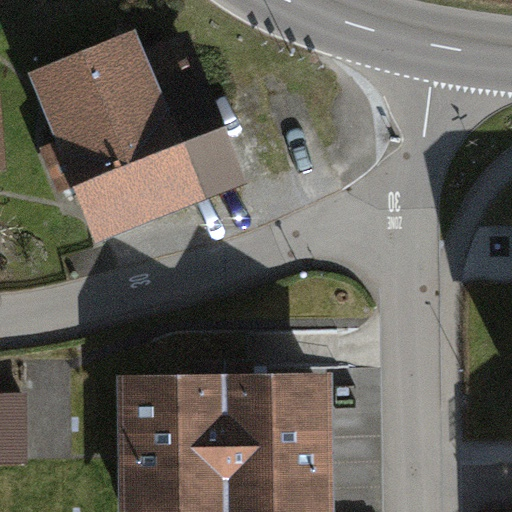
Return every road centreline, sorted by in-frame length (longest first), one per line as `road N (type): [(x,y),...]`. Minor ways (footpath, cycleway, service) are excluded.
road 1 (residential): [(395,202),(212,268),(48,311),(0,313)]
road 2 (residential): [(395,202),(410,297),(413,489)]
road 3 (residential): [(438,47),(427,120),(395,202)]
road 4 (secondary): [(438,47),(287,0)]
